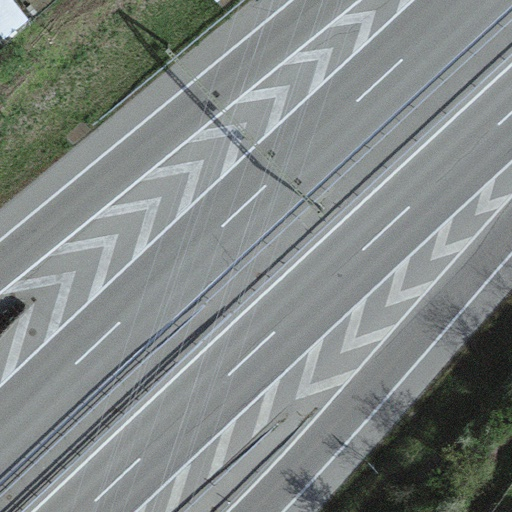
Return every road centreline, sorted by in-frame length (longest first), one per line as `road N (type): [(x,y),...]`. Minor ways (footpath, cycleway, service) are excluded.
road 1 (motorway): [(468,0),(0,432)]
road 2 (motorway): [(83,511),(511,114)]
road 3 (motorway): [(333,0),(0,267)]
road 4 (motorway): [(255,511),(511,228)]
